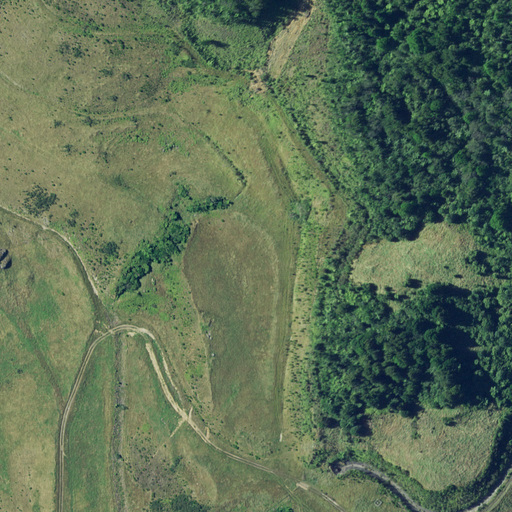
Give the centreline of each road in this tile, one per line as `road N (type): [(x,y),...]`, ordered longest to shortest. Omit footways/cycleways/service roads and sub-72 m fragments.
road 1 (track): [(96,331),(124,319),(145,330),(208,443),(297,477),(341,511)]
road 2 (track): [(53,511),(57,422),(96,331)]
